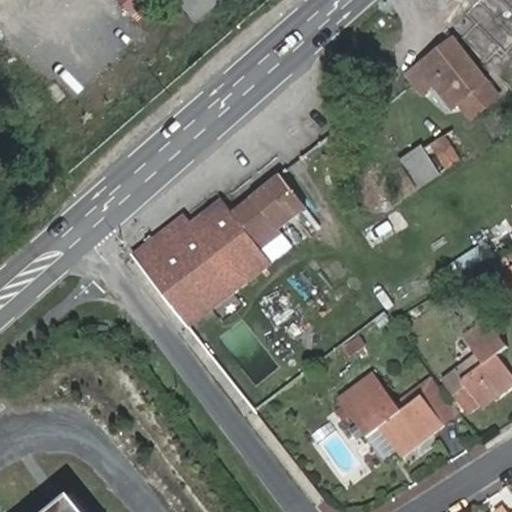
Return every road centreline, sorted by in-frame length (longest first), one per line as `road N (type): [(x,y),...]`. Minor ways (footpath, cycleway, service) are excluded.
road 1 (primary): [(88,242),(363,0)]
road 2 (tertiary): [(300,511),(88,242)]
road 3 (primary): [(319,0),(69,219)]
road 4 (track): [(69,219),(0,120)]
